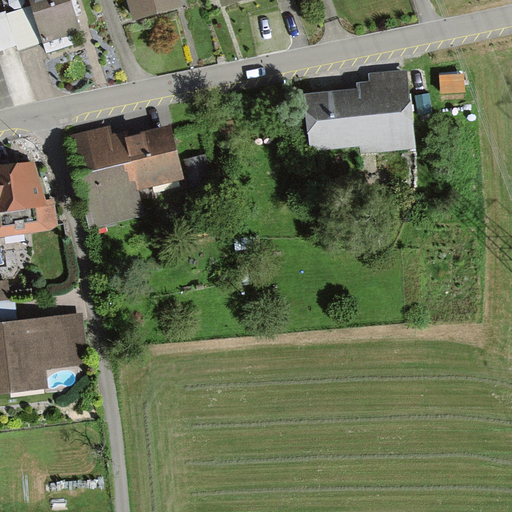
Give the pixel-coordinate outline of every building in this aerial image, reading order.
[(70,0),(29,0),(32,6),(44,42),(80,30),(70,0)] [(125,0),(133,22),(184,7),(181,0),(125,0)] [(44,42),(32,6),(7,14),(17,45),(19,50),(44,42)] [(0,51),(17,45),(7,14),(6,12),(0,13),(0,51)] [(305,93),(309,149),(360,145),(360,154),(416,150),(410,69),(367,72),(368,81),(357,81),(357,89),(305,93)] [(186,179),(172,125),(125,137),(123,132),(111,135),(109,128),(69,138),(92,228),(145,215),(139,191),(186,179)] [(202,155),(184,160),(191,188),(209,183),(202,155)] [(35,164),(0,168),(0,235),(58,226),(54,198),(44,200),(35,164)] [(0,320),(21,320),(20,301),(0,302),(0,320)] [(0,324),(0,388),(45,384),(43,366),(87,362),(82,316),(0,324)]
